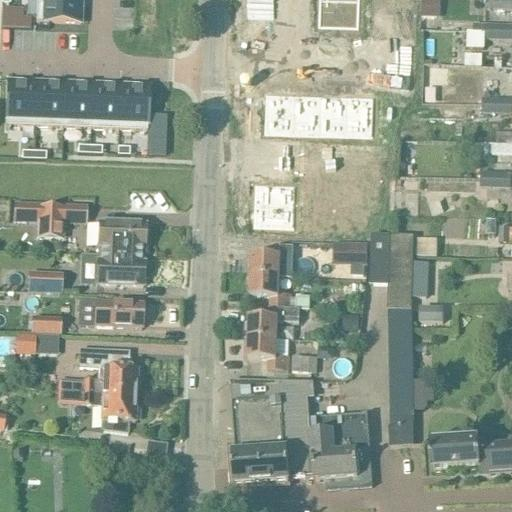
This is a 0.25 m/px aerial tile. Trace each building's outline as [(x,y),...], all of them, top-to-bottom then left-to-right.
[(36,0),(36,25),(80,26),(81,0),(36,0)] [(511,0),(484,0),(485,13),(511,13),(511,0)] [(319,2),(318,30),(358,31),(359,4),(319,2)] [(416,6),(416,17),(424,18),(424,6),(416,6)] [(497,35),(497,28),(483,27),(482,43),(498,44),(498,35),(497,35)] [(511,28),(497,28),(497,35),(498,35),(498,44),(511,44),(511,28)] [(335,97),(335,86),(311,84),(311,96),(335,97)] [(8,85),(6,130),(34,131),(36,86),(8,85)] [(36,86),(34,131),(62,132),(64,87),(36,86)] [(64,87),(62,132),(90,133),(92,88),(64,87)] [(92,88),(90,133),(118,134),(120,89),(92,88)] [(120,89),(118,134),(146,135),(148,90),(120,89)] [(266,97),(264,136),(292,137),(293,98),(266,97)] [(293,98),(292,137),(318,138),(319,99),(293,98)] [(319,99),(318,138),(345,139),(346,99),(319,99)] [(346,99),(345,139),(372,140),(374,100),(346,99)] [(496,101),(482,100),(482,116),(498,117),(498,108),(496,108),(496,101)] [(511,101),(496,101),(496,108),(498,108),(498,117),(511,117),(511,101)] [(511,158),(511,134),(495,134),(494,158),(511,158)] [(78,149),(77,157),(89,158),(90,150),(78,149)] [(90,150),(89,158),(101,158),(102,150),(90,150)] [(117,151),(117,159),(129,159),(129,151),(117,151)] [(22,155),(21,163),(33,163),(34,155),(22,155)] [(34,155),(33,163),(45,164),(46,156),(34,155)] [(279,157),(279,165),(291,166),(291,158),(279,157)] [(291,158),(291,166),(303,166),(303,158),(291,158)] [(331,166),(331,174),(343,175),(343,167),(331,166)] [(343,167),(343,175),(355,175),(355,167),(343,167)] [(480,175),(480,182),(480,191),(496,191),(496,184),(494,184),(495,176),(480,175)] [(511,176),(495,176),(494,184),(496,184),(496,191),(510,192),(511,176)] [(255,187),(254,208),(294,210),(295,188),(255,187)] [(304,197),(303,216),(316,216),(317,198),(304,197)] [(330,199),(330,211),(338,211),(338,199),(330,199)] [(13,224),(64,226),(65,207),(14,206),(13,224)] [(254,208),(253,230),(293,231),(294,210),(254,208)] [(330,211),(329,223),(337,223),(338,211),(330,211)] [(99,251),(99,260),(144,261),(144,253),(145,253),(146,249),(149,250),(149,238),(146,238),(146,229),(99,227),(98,251),(99,251)] [(500,231),(500,245),(510,245),(510,244),(510,231),(500,231)] [(370,289),(388,289),(390,239),(371,238),(370,289)] [(412,314),(413,261),(414,240),(390,239),(388,289),(387,313),(388,313),(411,314),(412,314)] [(419,257),(438,256),(438,240),(419,240),(419,257)] [(335,245),(334,268),(367,269),(368,246),(335,245)] [(293,282),(294,264),(294,251),(273,250),(272,260),(252,259),(251,280),(280,282),(293,282)] [(144,261),(99,260),(99,265),(98,265),(97,289),(144,291),(144,282),(148,282),(148,270),(145,270),(145,267),(144,267),(144,261)] [(28,297),(62,298),(63,277),(29,276),(28,297)] [(270,302),(270,312),(291,313),(291,312),(292,299),(280,299),(280,282),(251,280),(250,301),(270,302)] [(94,331),(101,331),(142,333),(143,309),(96,307),(94,331)] [(419,310),(419,328),(444,329),(445,311),(419,310)] [(249,321),(249,342),(278,343),(278,326),(291,327),(300,328),(300,312),(291,312),(291,313),(270,312),(270,321),(249,321)] [(388,313),(388,326),(411,326),(411,314),(388,313)] [(61,338),(62,321),(32,320),(32,337),(61,338)] [(388,339),(411,339),(411,326),(388,326),(388,339)] [(17,339),(16,357),(34,358),(35,340),(17,339)] [(388,339),(388,353),(412,352),(411,339),(388,339)] [(278,343),(249,342),(248,363),(268,363),(268,374),(289,375),(289,360),(277,360),(278,343)] [(388,353),(389,366),(412,365),(412,352),(388,353)] [(82,399),(103,401),(110,401),(136,402),(137,390),(139,390),(140,378),(137,378),(137,375),(129,374),(130,356),(111,355),(78,353),(78,372),(104,374),(104,384),(81,383),(81,399),(82,399)] [(310,360),(292,359),(291,376),(309,377),(310,360)] [(389,378),(412,378),(412,365),(389,366),(389,378)] [(389,378),(389,391),(412,391),(412,378),(389,378)] [(309,421),(310,421),(308,385),(232,383),(236,457),(232,457),(234,489),(290,485),(290,481),(313,480),(312,459),(311,460),(309,421)] [(389,391),(389,404),(413,403),(412,391),(389,391)] [(139,412),(136,412),(136,402),(110,401),(103,401),(82,399),(81,399),(80,411),(102,413),(102,425),(100,435),(127,438),(128,427),(135,427),(135,424),(138,424),(139,412)] [(390,417),(413,417),(413,403),(389,404),(390,417)] [(312,459),(313,480),(314,480),(314,484),(357,481),(358,491),(373,490),(372,480),(368,417),(310,421),(309,421),(311,460),(312,459)] [(413,428),(413,417),(390,417),(390,430),(389,430),(390,451),(414,449),(413,428)] [(480,479),(511,477),(511,447),(484,450),(484,442),(430,446),(431,476),(479,473),(480,479)]
